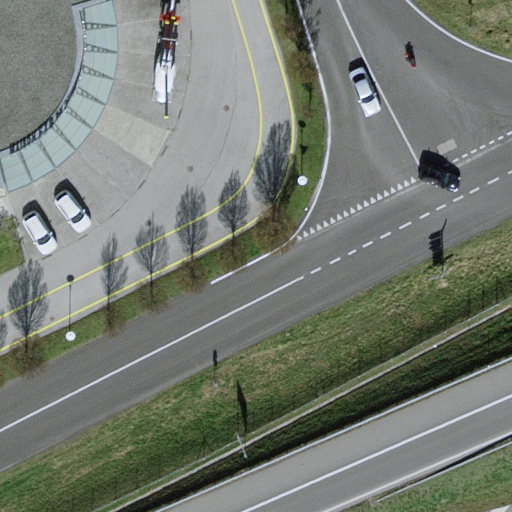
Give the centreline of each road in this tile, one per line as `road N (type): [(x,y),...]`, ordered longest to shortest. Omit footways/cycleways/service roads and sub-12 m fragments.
road 1 (unclassified): [(442,208),(0,428)]
road 2 (motorway): [(511,404),(268,511)]
road 3 (tertiary): [(341,0),(442,208)]
